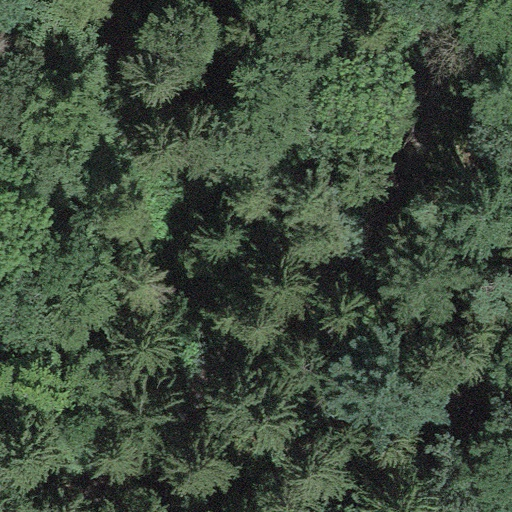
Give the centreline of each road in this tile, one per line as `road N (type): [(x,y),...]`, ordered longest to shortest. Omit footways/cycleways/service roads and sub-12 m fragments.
road 1 (track): [(81,511),(97,481),(352,250),(415,173),(438,83),(427,0)]
road 2 (track): [(511,337),(447,403),(296,511)]
